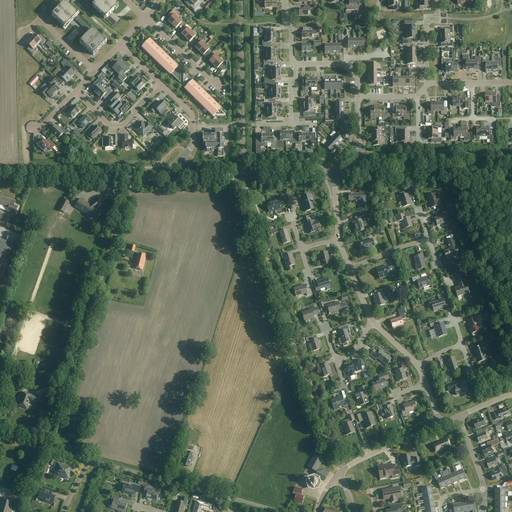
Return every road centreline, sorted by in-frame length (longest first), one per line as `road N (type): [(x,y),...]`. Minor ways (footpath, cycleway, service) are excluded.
road 1 (track): [(238,176),(336,464)]
road 2 (unclassified): [(44,447),(134,177)]
road 3 (unclassified): [(280,511),(87,459)]
road 4 (tertiary): [(334,175),(199,176),(181,162)]
road 5 (tertiary): [(511,172),(442,157),(360,160)]
